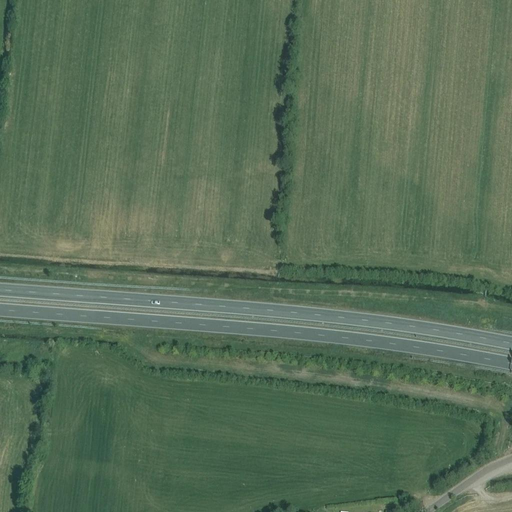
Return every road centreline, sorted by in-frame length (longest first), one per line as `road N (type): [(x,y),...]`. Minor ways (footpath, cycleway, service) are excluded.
road 1 (trunk): [(0,309),(373,341),(511,364)]
road 2 (trunk): [(511,344),(387,323),(0,290)]
